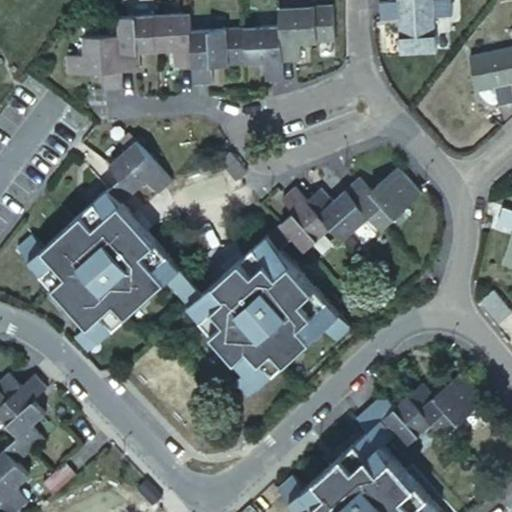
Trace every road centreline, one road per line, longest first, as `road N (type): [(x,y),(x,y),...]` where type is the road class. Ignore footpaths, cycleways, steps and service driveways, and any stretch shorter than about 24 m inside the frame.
road 1 (residential): [(0,316),(34,332),(182,487),(210,494),(241,481),(400,324),(449,323)]
road 2 (residential): [(360,79),(235,116),(254,172),(390,120)]
road 3 (residential): [(449,323),(463,239),(455,195)]
road 4 (unknown): [(235,116),(108,91)]
